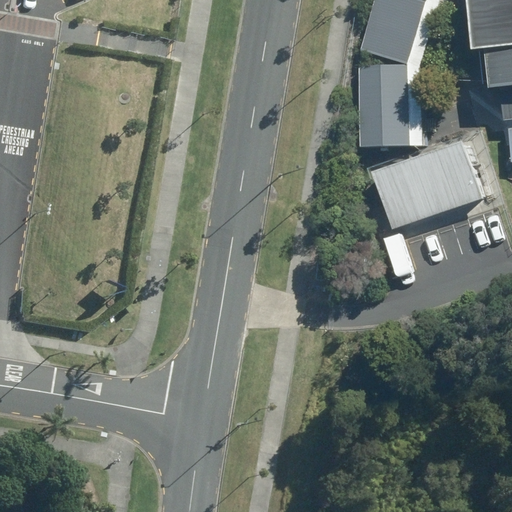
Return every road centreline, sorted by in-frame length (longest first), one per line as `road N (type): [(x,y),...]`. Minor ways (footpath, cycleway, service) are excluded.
road 1 (secondary): [(202,414),(271,0)]
road 2 (tertiary): [(0,385),(202,414)]
